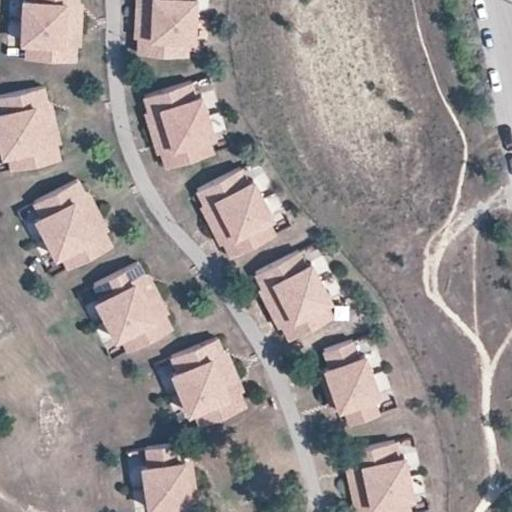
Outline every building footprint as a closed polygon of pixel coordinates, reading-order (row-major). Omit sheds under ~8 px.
[(77,1),(77,0),(22,0),(22,18),(80,21),(81,10),(71,10),(71,1),(77,1)] [(146,0),(146,4),(136,4),(136,15),(194,17),(194,0),(146,0)] [(71,10),(81,10),(81,1),(77,1),(71,1),(71,10)] [(139,35),(138,53),(174,54),(174,38),(187,38),(193,38),(194,17),(136,15),(135,26),(145,27),(145,35),(139,35)] [(39,57),(74,58),(75,41),(69,41),(70,32),(80,32),(80,21),(22,18),(21,40),(26,40),(40,40),(39,57)] [(145,27),(135,26),(135,35),(139,35),(145,35),(145,27)] [(79,41),(80,32),(70,32),(69,41),(75,41),(79,41)] [(187,38),(174,38),(174,54),(187,54),(187,38)] [(39,57),(40,40),(26,40),(26,56),(39,57)] [(178,84),(183,100),(196,96),(191,80),(178,84)] [(47,101),(43,84),(8,92),(12,108),(0,110),(0,131),(55,120),(52,109),(43,111),(41,102),(47,101)] [(178,84),(144,95),(149,111),(155,109),(158,118),(148,121),(152,132),(207,114),(201,94),(196,96),(183,100),(178,84)] [(0,110),(12,108),(8,92),(0,93),(0,110)] [(43,111),(52,109),(50,100),(47,101),(41,102),(43,111)] [(146,112),(148,121),(158,118),(155,109),(149,111),(146,112)] [(161,149),(166,166),(200,155),(195,140),(208,136),(214,134),(207,114),(152,132),(155,142),(164,139),(167,148),(161,149)] [(25,165),(59,157),(56,140),(50,141),(48,133),(57,130),(55,120),(0,131),(0,141),(3,153),(8,152),(21,149),(25,165)] [(59,139),(57,130),(48,133),(50,141),(56,140),(59,139)] [(208,136),(195,140),(200,155),(213,151),(208,136)] [(164,139),(155,142),(158,151),(161,149),(167,148),(164,139)] [(25,165),(21,149),(8,152),(12,168),(25,165)] [(229,172),(236,187),(248,180),(240,166),(229,172)] [(229,172),(197,189),(205,204),(210,201),(214,209),(206,214),(211,223),(263,197),(253,178),(248,180),(236,187),(229,172)] [(85,192),(77,177),(45,193),(53,208),(41,214),(36,216),(46,235),(98,208),(92,199),(84,203),(80,195),(85,192)] [(84,203),(92,199),(88,191),(85,192),(80,195),(84,203)] [(41,214),(53,208),(45,193),(34,199),(41,214)] [(223,240),(231,255),(263,239),(256,224),(267,218),(272,216),(263,197),(211,223),(216,233),(225,229),(229,237),(223,240)] [(202,206),(206,214),(214,209),(210,201),(205,204),(202,206)] [(80,260),(111,243),(103,228),(98,231),(94,223),(103,218),(98,208),(46,235),(55,254),(60,251),(72,245),(80,260)] [(107,226),(103,218),(94,223),(98,231),(103,228),(107,226)] [(267,218),(256,224),(263,239),(275,232),(267,218)] [(225,229),(216,233),(220,241),(223,240),(229,237),(225,229)] [(80,260),(72,245),(60,251),(68,266),(80,260)] [(286,255),(294,269),(306,263),(298,249),(286,255)] [(286,255),(255,272),(263,287),(268,284),(272,292),(264,297),(269,307),(320,279),(311,261),(306,263),(294,269),(286,255)] [(145,275),(137,260),(105,276),(113,290),(101,296),(96,299),(105,318),(157,291),(152,281),(144,286),(140,278),(145,275)] [(144,286),(152,281),(148,273),(145,275),(140,278),(144,286)] [(101,296),(113,290),(105,276),(94,282),(101,296)] [(282,323),(290,338),(321,321),(314,307),(325,301),(330,298),(320,279),(269,307),(274,316),(283,312),(287,320),(282,323)] [(260,289),(264,297),(272,292),(268,284),(263,287),(260,289)] [(139,342),(171,326),(163,311),(158,314),(154,306),(163,301),(157,291),(105,318),(115,337),(120,334),(132,328),(139,342)] [(167,309),(163,301),(154,306),(158,314),(163,311),(167,309)] [(325,301),(314,307),(321,321),(333,315),(325,301)] [(283,312),(274,316),(278,324),(282,323),(287,320),(283,312)] [(139,342),(132,328),(120,334),(127,348),(139,342)] [(223,351),(216,335),(183,349),(190,364),(177,369),(172,371),(180,390),(234,368),(230,358),(221,362),(217,353),(223,351)] [(343,342),(349,359),(358,356),(352,339),(343,342)] [(324,348),(330,366),(333,375),(322,379),(326,389),(372,373),(365,353),(358,356),(349,359),(343,342),(324,348)] [(177,369),(190,364),(183,349),(171,354),(177,369)] [(221,362),(230,358),(226,349),(223,351),(217,353),(221,362)] [(330,366),(319,369),(322,379),(333,375),(330,366)] [(212,418),(245,404),(238,388),(233,390),(229,382),(238,378),(234,368),(180,390),(188,410),(194,408),(206,403),(212,418)] [(341,396),(344,405),(350,422),(369,416),(363,399),(372,396),(379,393),(372,373),(326,389),(330,400),(341,396)] [(242,387),(238,378),(229,382),(233,390),(238,388),(242,387)] [(330,400),(333,409),(344,405),(341,396),(330,400)] [(372,396),(363,399),(369,416),(378,413),(372,396)] [(212,418),(206,403),(194,408),(200,423),(212,418)] [(382,442),(385,458),(398,455),(395,440),(382,442)] [(181,469),(179,459),(176,441),(156,444),(159,462),(149,463),(142,464),(146,485),(194,478),(192,467),(181,469)] [(382,442),(347,450),(351,467),(357,465),(358,474),(349,476),(351,487),(408,475),(404,454),(398,455),(385,458),(382,442)] [(149,463),(159,462),(156,444),(146,446),(149,463)] [(192,467),(190,457),(179,459),(181,469),(192,467)] [(347,467),(349,476),(358,474),(357,465),(351,467),(347,467)] [(359,506),(360,511),(396,511),(394,500),(407,497),(413,496),(408,475),(351,487),(353,498),(363,496),(365,505),(359,506)] [(187,511),(186,501),(184,491),(195,489),(194,478),(146,485),(149,506),(156,505),(166,504),(166,511),(187,511)] [(186,501),(197,499),(195,489),(184,491),(186,501)] [(363,496),(353,498),(355,507),(359,506),(365,505),(363,496)] [(410,511),(407,497),(394,500),(396,511),(410,511)]
